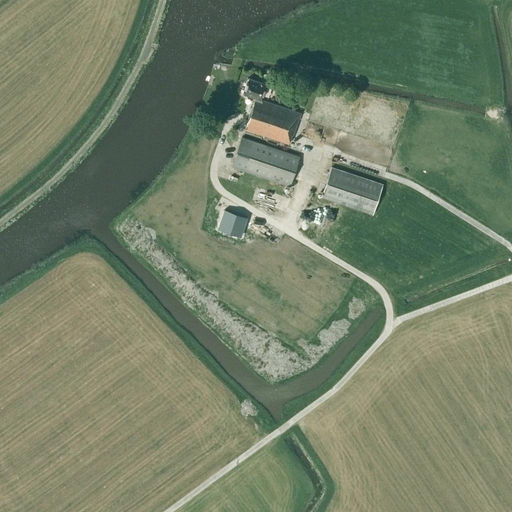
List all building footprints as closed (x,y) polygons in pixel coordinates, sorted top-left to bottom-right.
[(244,129),(288,144),(292,134),(293,135),(300,113),(262,100),(267,85),(247,78),(242,94),(255,98),(244,129)] [(300,156),(241,137),(231,167),(289,187),(300,156)] [(373,214),(383,185),(332,167),(322,197),(373,214)] [(237,183),(239,177),(229,174),(227,180),(237,183)] [(226,219),(221,227),(236,236),(247,219),(227,207),(228,208),(223,217),(226,219)]
